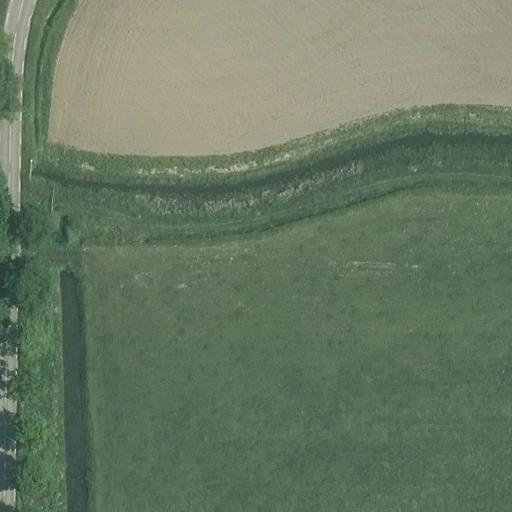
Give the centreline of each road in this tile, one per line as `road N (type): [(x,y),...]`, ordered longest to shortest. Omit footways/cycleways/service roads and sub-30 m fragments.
road 1 (track): [(511,175),(441,172),(286,214),(165,227),(0,200)]
road 2 (tertiary): [(6,511),(9,85),(23,0)]
